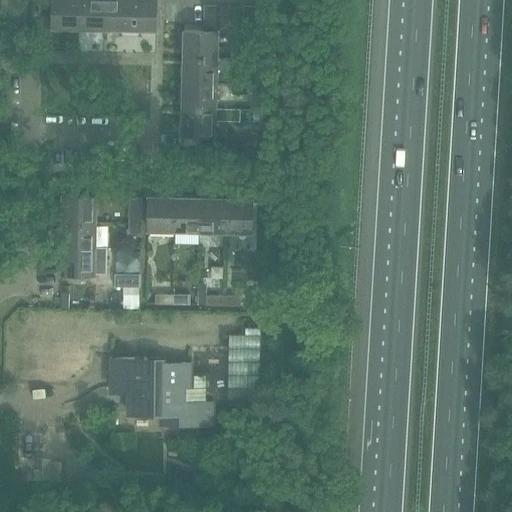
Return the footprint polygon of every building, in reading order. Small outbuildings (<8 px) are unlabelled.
[(52,0),(52,28),(79,28),(79,0),(52,0)] [(79,0),(79,28),(104,29),(104,0),(79,0)] [(104,0),(104,29),(130,29),(130,0),(104,0)] [(130,0),(130,29),(156,30),(156,0),(130,0)] [(204,5),(203,31),(216,31),(217,5),(204,5)] [(229,6),(217,5),(216,31),(217,31),(229,32),(229,6)] [(242,6),(229,6),(229,32),(241,32),(242,6)] [(254,6),(242,6),(241,32),(253,32),(254,6)] [(266,7),(254,6),(253,32),(266,32),(266,7)] [(279,7),(266,7),(266,32),(278,33),(279,7)] [(184,30),(184,56),(217,57),(217,31),(216,31),(203,31),(184,30)] [(184,56),(183,81),(216,82),(217,57),(184,56)] [(256,67),(256,83),(266,84),(266,67),(256,67)] [(183,81),(182,107),(216,108),(216,82),(183,81)] [(266,84),(256,83),(256,102),(266,102),(266,84)] [(216,108),(182,107),(182,134),(201,135),(201,148),(226,148),(227,135),(215,135),(216,108)] [(62,195),(62,221),(96,222),(96,195),(62,195)] [(148,230),(174,231),(175,197),(149,196),(148,230)] [(200,244),(200,232),(201,197),(175,197),(174,231),(174,244),(200,244)] [(200,232),(225,232),(226,198),(201,197),(200,232)] [(130,198),(129,223),(142,223),(143,198),(130,198)] [(226,198),(225,232),(252,233),(252,199),(226,198)] [(62,221),(62,247),(95,247),(96,222),(62,221)] [(142,223),(129,223),(128,236),(141,236),(142,223)] [(95,247),(62,247),(61,273),(95,274),(95,247)] [(115,273),(115,285),(114,287),(141,287),(141,274),(115,273)] [(157,292),(193,293),(194,283),(157,281),(157,292)] [(155,304),(173,304),(173,294),(155,294),(155,304)] [(173,294),(173,304),(190,304),(190,294),(173,294)] [(206,305),(224,305),(224,295),(207,295),(206,305)] [(224,295),(224,305),(241,305),(242,296),(224,295)] [(146,358),(112,357),(111,384),(131,384),(131,391),(129,391),(128,413),(162,414),(161,424),(213,425),(213,403),(206,403),(206,375),(191,375),(191,363),(146,362),(146,358)] [(42,458),(18,458),(18,482),(66,483),(66,482),(62,482),(63,462),(52,462),(52,458),(42,458)]
